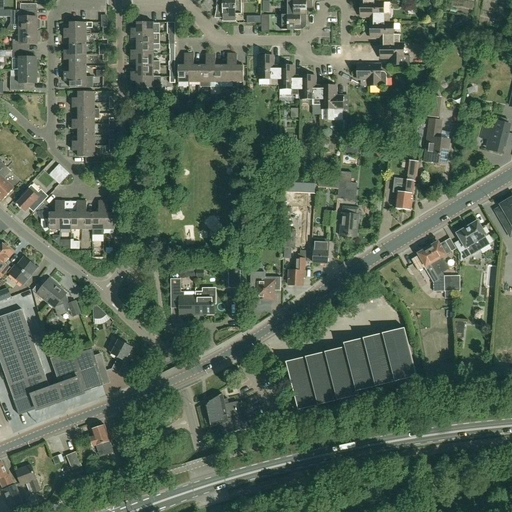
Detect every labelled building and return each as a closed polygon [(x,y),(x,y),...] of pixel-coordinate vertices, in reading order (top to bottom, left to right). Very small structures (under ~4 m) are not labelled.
[(241,0),(216,0),(217,8),(217,10),(222,10),(222,22),(235,22),(235,15),(242,15),(241,0)] [(312,11),(312,1),(294,1),(294,0),(288,0),(288,15),(288,16),(306,16),(306,11),(312,11)] [(389,24),(389,23),(389,14),(383,14),(383,2),(379,2),(379,3),(360,3),(360,17),(370,17),(370,24),(389,24)] [(40,28),(40,20),(37,19),(37,18),(27,18),(27,11),(21,11),(16,11),(10,11),(11,23),(6,31),(20,31),(37,31),(37,30),(40,28)] [(301,31),(301,26),(306,26),(306,16),(288,16),(288,15),(282,15),(282,31),(300,31),(301,31)] [(92,23),(87,23),(70,23),(70,29),(65,29),(65,34),(87,34),(87,28),(92,28),(92,23)] [(153,34),(153,27),(157,27),(157,23),(153,23),(137,23),(137,29),(132,29),(132,34),(153,34)] [(393,35),(394,23),(389,23),(389,24),(370,24),(370,38),(381,38),(381,44),(400,44),(400,35),(393,35)] [(40,41),(40,33),(37,32),(37,31),(20,31),(20,40),(13,40),(13,51),(26,51),(27,51),(27,44),(37,44),(37,42),(40,41)] [(87,45),(87,34),(65,34),(65,39),(70,39),(70,44),(87,45)] [(157,40),(153,40),(153,34),(132,34),(132,39),(137,39),(137,45),(157,45),(157,40)] [(87,55),(87,45),(70,44),(70,51),(65,51),(65,55),(87,55)] [(403,56),(403,44),(400,44),(381,44),(381,59),(391,59),(391,65),(410,65),(410,56),(403,56)] [(154,55),(154,50),(160,50),(160,45),(157,45),(137,45),(137,51),(132,51),(132,55),(154,55)] [(37,71),(37,58),(26,58),(26,51),(13,51),(12,51),(12,71),(19,71),(37,71)] [(189,83),(189,54),(184,54),(184,66),(178,66),(178,83),(189,83)] [(200,83),(200,66),(194,66),(194,54),(189,54),(189,83),(200,83)] [(211,83),(211,54),(206,54),(206,66),(200,66),(200,83),(200,87),(211,87),(211,83)] [(222,83),(222,66),(216,66),(216,54),(211,54),(211,83),(211,87),(222,87),(222,83)] [(232,83),(232,54),(227,54),(227,66),(222,66),(222,83),(222,87),(232,87),(232,83)] [(232,83),(244,83),(244,66),(237,66),(237,54),(232,54),(232,83)] [(87,66),(87,55),(65,55),(65,60),(70,60),(70,66),(87,66)] [(160,62),(154,62),(154,55),(132,55),(132,60),(137,60),(137,66),(160,66),(160,62)] [(280,85),(280,66),(273,66),(273,56),(259,56),(259,79),(271,79),(271,85),(279,85),(280,85)] [(383,72),(381,72),(381,65),(358,65),(358,80),(362,80),(362,87),(387,86),(387,75),(385,73),(383,72)] [(87,77),(87,68),(87,66),(70,66),(70,72),(65,72),(65,77),(87,77)] [(154,77),(154,71),(160,71),(160,66),(137,66),(137,72),(132,72),(132,77),(154,77)] [(301,95),(301,76),(294,76),(294,66),(280,66),(280,85),(279,85),(279,89),(291,89),(291,95),(300,95),(301,95)] [(37,83),(37,71),(19,71),(19,79),(10,79),(10,91),(15,91),(24,91),(24,83),(37,83)] [(322,105),(322,87),(315,87),(315,76),(301,76),(301,95),(300,95),(300,99),(313,99),(313,105),(322,105)] [(93,77),(87,77),(65,77),(65,82),(70,82),(70,88),(93,88),(93,77)] [(161,92),(161,77),(154,77),(132,77),(132,82),(137,82),(137,88),(139,88),(148,88),(148,93),(161,92)] [(343,115),(343,96),(337,96),(337,87),(322,87),(322,105),(322,116),(343,115)] [(95,103),(95,92),(79,92),(79,98),(73,98),(73,103),(95,103)] [(429,96),(428,99),(426,116),(439,118),(442,98),(429,96)] [(100,109),(95,109),(95,103),(73,103),(73,108),(79,108),(79,114),(99,114),(100,109)] [(95,125),(95,119),(99,119),(99,114),(79,114),(79,120),(73,120),(73,125),(95,125)] [(483,127),(480,138),(492,141),(490,150),(490,151),(503,154),(510,125),(507,124),(508,120),(498,117),(495,130),(483,127)] [(425,161),(447,164),(450,140),(440,139),(442,121),(430,120),(425,161)] [(95,136),(95,125),(73,125),(73,130),(78,130),(78,136),(95,136)] [(95,146),(95,136),(78,136),(78,142),(73,142),(73,146),(95,146)] [(354,143),(345,142),(344,152),(353,153),(354,143)] [(95,157),(95,146),(73,146),(73,151),(78,151),(78,157),(86,157),(95,157)] [(411,210),(414,182),(416,182),(417,177),(419,162),(407,161),(406,176),(410,176),(409,181),(406,181),(405,188),(394,186),(393,192),(397,193),(395,208),(411,210)] [(12,172),(6,166),(0,171),(0,175),(0,198),(2,201),(14,188),(4,179),(12,172)] [(341,172),(340,182),(351,183),(352,173),(341,172)] [(338,189),(339,182),(320,180),(319,187),(338,189)] [(340,182),(339,182),(337,199),(356,200),(357,184),(351,183),(340,182)] [(23,197),(17,203),(26,212),(35,202),(40,206),(48,197),(41,190),(38,192),(31,186),(21,196),(23,197)] [(511,235),(511,199),(501,205),(503,207),(496,211),(511,236),(511,235)] [(49,230),(60,230),(60,201),(55,201),(55,213),(49,213),(47,211),(49,209),(45,205),(36,214),(41,219),(41,226),(46,232),(49,230)] [(71,230),(71,213),(65,213),(65,201),(60,201),(60,230),(71,230)] [(82,229),(82,201),(77,201),(77,213),(71,213),(71,230),(82,229)] [(93,229),(93,213),(87,213),(87,201),(82,201),(82,229),(93,229)] [(103,229),(103,201),(99,201),(99,213),(93,213),(93,229),(93,235),(104,235),(104,229),(103,229)] [(115,229),(115,213),(108,213),(108,201),(103,201),(103,229),(104,229),(115,229)] [(381,202),(374,201),(373,215),(379,216),(381,202)] [(336,212),(324,211),(323,226),(334,227),(336,212)] [(357,238),(359,215),(342,214),(340,236),(357,238)] [(478,221),(457,233),(461,241),(456,244),(462,254),(462,261),(472,255),(470,251),(477,246),(480,251),(481,250),(490,245),(485,237),(487,236),(487,237),(487,236),(478,221)] [(296,232),(284,232),(284,247),(295,248),(296,232)] [(450,239),(446,242),(451,252),(456,249),(450,239)] [(71,242),(71,249),(80,249),(80,242),(74,242),(74,240),(71,240),(71,242)] [(329,241),(322,240),(314,240),(313,263),(328,264),(329,241)] [(446,255),(439,242),(433,245),(433,244),(428,247),(443,273),(449,269),(442,258),(446,255)] [(14,253),(8,248),(9,247),(9,246),(8,245),(8,244),(7,244),(5,243),(4,244),(3,244),(2,243),(1,244),(0,245),(0,277),(1,279),(10,268),(5,263),(14,253)] [(443,273),(428,247),(423,250),(424,251),(419,254),(420,256),(413,260),(419,270),(424,267),(434,282),(434,292),(445,292),(445,281),(445,276),(443,273)] [(305,278),(305,271),(306,251),(300,251),(300,259),(297,259),(296,271),(289,271),(288,285),(303,286),(303,278),(305,278)] [(23,285),(37,268),(24,258),(17,267),(16,266),(9,274),(23,285)] [(497,283),(498,263),(491,262),(489,283),(497,283)] [(241,288),(240,268),(228,268),(229,288),(241,288)] [(452,292),(461,291),(460,276),(460,281),(445,281),(445,292),(452,292)] [(264,283),(257,283),(257,298),(264,298),(264,300),(272,300),(272,291),(281,291),(281,277),(265,277),(264,283)] [(57,284),(50,279),(42,289),(39,290),(38,288),(36,286),(33,290),(54,308),(58,317),(71,312),(73,317),(80,314),(75,302),(70,304),(66,294),(56,286),(57,284)] [(196,297),(184,297),(184,292),(181,292),(181,279),(171,279),(171,302),(180,302),(180,315),(196,315),(196,313),(196,297)] [(214,314),(214,296),(196,297),(196,313),(202,314),(214,314)] [(107,315),(97,306),(93,306),(94,319),(97,320),(100,319),(101,319),(102,319),(104,318),(107,315)] [(0,316),(0,361),(3,371),(8,386),(14,401),(19,415),(36,409),(37,410),(56,403),(50,388),(45,373),(39,358),(34,343),(29,327),(22,309),(10,313),(0,316)] [(456,323),(456,333),(464,334),(464,324),(456,323)] [(346,347),(288,362),(300,410),(359,395),(358,391),(416,377),(404,328),(345,343),(346,347)] [(118,341),(116,345),(115,344),(113,344),(110,346),(109,349),(109,352),(112,354),(110,356),(117,360),(112,370),(119,373),(132,348),(118,341)] [(79,370),(57,378),(65,400),(84,393),(83,392),(103,385),(92,349),(74,354),(79,370)] [(228,398),(224,399),(223,394),(210,401),(207,406),(210,426),(220,424),(222,434),(253,427),(248,407),(240,409),(238,401),(229,403),(228,398)] [(105,426),(98,428),(107,455),(114,453),(105,426)] [(107,455),(98,428),(91,430),(94,437),(90,439),(93,447),(96,446),(100,458),(107,455)] [(82,443),(78,434),(71,436),(75,445),(82,443)] [(82,466),(76,452),(66,456),(72,470),(82,466)] [(56,465),(64,462),(61,455),(53,458),(56,465)] [(110,465),(107,458),(100,460),(103,468),(110,465)] [(41,491),(31,465),(16,471),(21,486),(26,484),(31,497),(23,500),(27,510),(33,507),(32,507),(38,504),(34,495),(34,496),(33,493),(41,491)] [(9,475),(7,476),(0,479),(0,481),(3,488),(13,483),(9,475)] [(15,485),(3,490),(10,507),(22,502),(15,485)]
